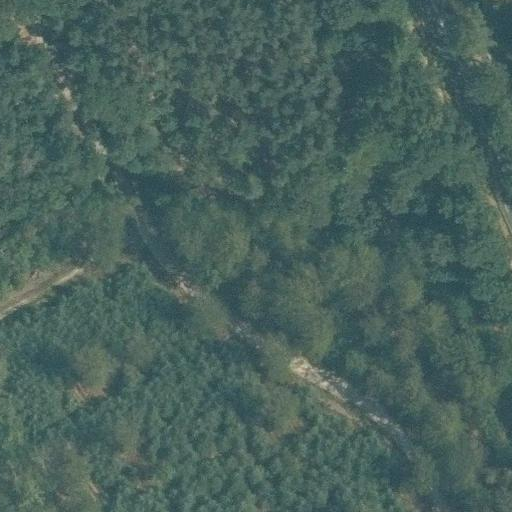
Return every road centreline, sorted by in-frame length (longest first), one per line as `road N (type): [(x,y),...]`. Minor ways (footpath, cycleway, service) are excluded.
road 1 (unknown): [(33,0),(145,223),(205,289),(307,368),(404,428),(447,496),(448,511)]
road 2 (secondary): [(511,189),(431,0)]
